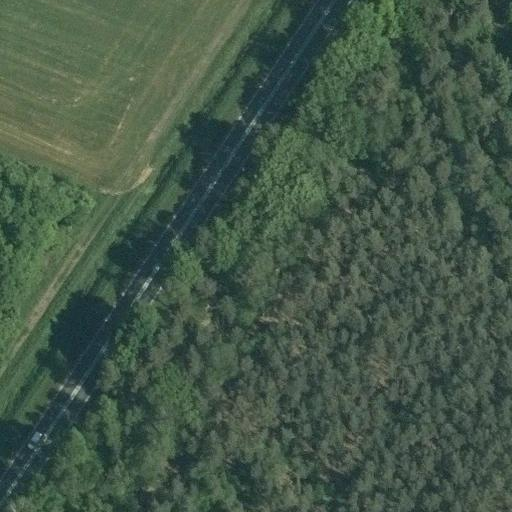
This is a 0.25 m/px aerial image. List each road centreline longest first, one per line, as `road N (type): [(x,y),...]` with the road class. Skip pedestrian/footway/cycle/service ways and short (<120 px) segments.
road 1 (track): [(83,511),(415,0)]
road 2 (trunk): [(0,501),(331,0)]
